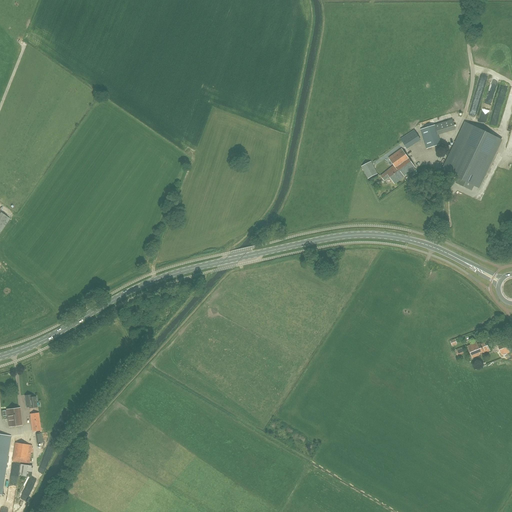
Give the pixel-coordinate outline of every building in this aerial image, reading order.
[(481,80),(473,110),(478,111),(486,81),(481,80)] [(500,114),(504,103),(499,102),(495,115),(494,115),(492,123),(498,125),(501,114),(500,114)] [(458,178),(455,183),(471,190),(473,185),(478,187),(501,140),(465,122),(442,170),(458,178)] [(435,125),(420,130),(426,149),(441,144),(438,135),(435,125)] [(408,148),(422,141),(417,130),(402,137),(408,148)] [(394,166),(381,176),(384,180),(389,177),(394,184),(404,176),(415,168),(404,153),(403,151),(401,149),(392,156),(389,158),(390,161),(394,166)] [(361,166),(367,179),(378,173),(371,161),(361,166)] [(0,232),(9,218),(1,212),(0,214),(0,232)] [(468,346),(472,358),(480,355),(479,353),(483,352),(484,353),(490,351),(485,340),(479,342),(479,344),(477,345),(476,342),(468,346)] [(511,341),(498,347),(502,355),(511,351),(511,341)] [(27,407),(29,407),(30,408),(37,407),(36,397),(32,398),(32,395),(25,396),(27,407)] [(22,425),(20,408),(7,410),(9,427),(22,425)] [(30,414),(33,432),(41,431),(39,413),(30,414)] [(0,494),(2,495),(11,436),(0,434),(0,494)] [(15,443),(13,461),(29,464),(32,445),(15,443)] [(33,466),(20,464),(19,476),(31,477),(33,466)] [(21,502),(30,484),(28,483),(29,482),(27,481),(26,483),(27,484),(25,488),(21,486),(15,499),(21,502)]
